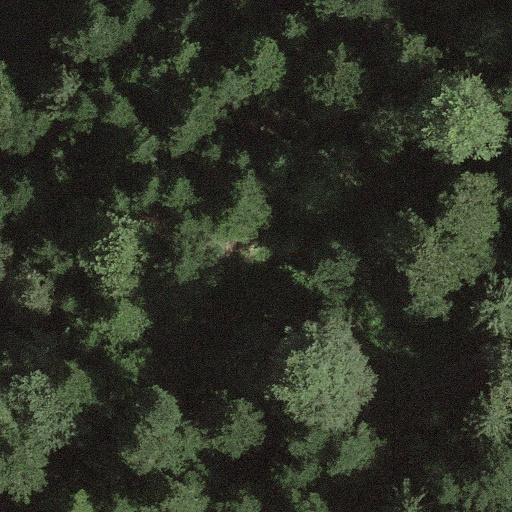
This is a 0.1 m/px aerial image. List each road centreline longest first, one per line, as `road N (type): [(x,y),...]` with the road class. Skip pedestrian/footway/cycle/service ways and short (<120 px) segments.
road 1 (track): [(21,511),(201,315),(344,203),(511,127)]
road 2 (track): [(339,511),(413,418),(511,359)]
